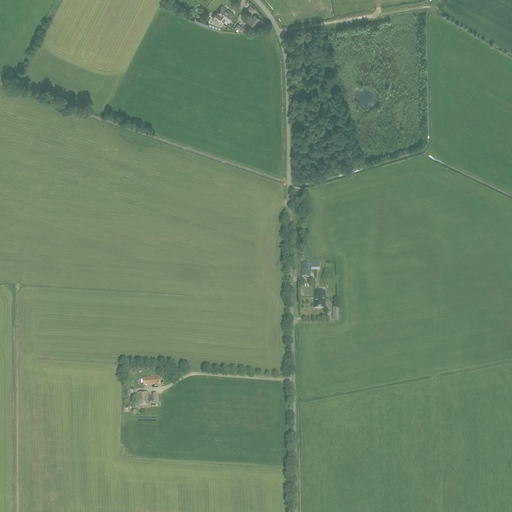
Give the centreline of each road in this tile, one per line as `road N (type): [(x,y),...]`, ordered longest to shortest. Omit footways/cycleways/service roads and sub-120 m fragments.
road 1 (unclassified): [(295,511),(288,87),(281,39),(256,0)]
road 2 (track): [(16,511),(17,284)]
road 3 (track): [(278,31),(431,7)]
